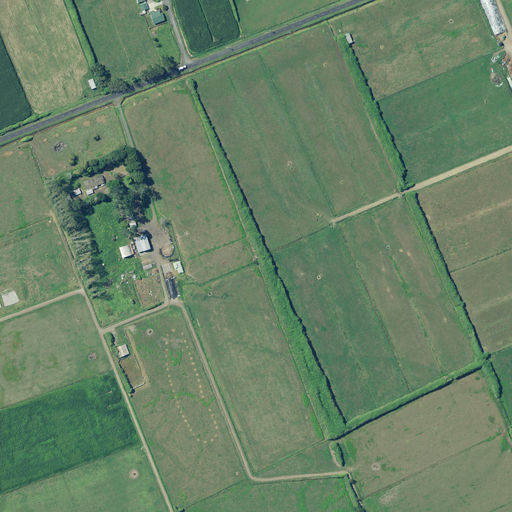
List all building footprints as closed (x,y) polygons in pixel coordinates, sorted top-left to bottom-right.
[(146,13),(145,10),(148,9),(146,3),(140,5),(142,11),(142,12),(140,13),(140,15),(146,13)] [(162,12),(160,13),(159,11),(154,12),(154,11),(149,12),(154,24),(163,21),(165,20),(162,12)] [(352,42),(349,33),(344,35),(347,44),(352,42)] [(96,88),(93,79),(88,81),(92,89),(96,88)] [(105,183),(101,175),(84,182),(87,191),(86,191),(88,195),(93,193),(92,190),(98,188),(97,186),(105,183)] [(150,249),(146,235),(134,238),(138,253),(150,249)] [(132,255),(129,245),(119,248),(122,258),(132,255)] [(129,354),(125,344),(119,347),(122,357),(129,354)]
